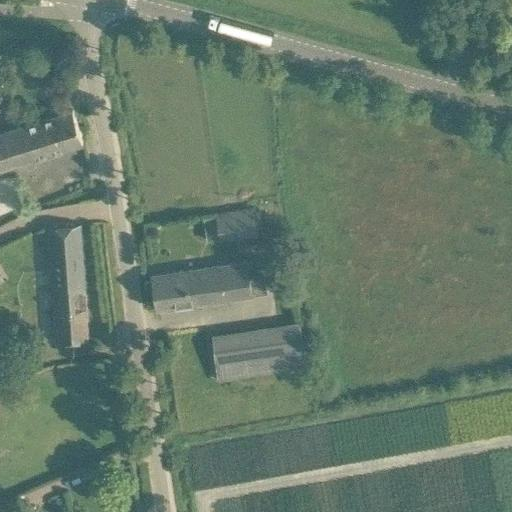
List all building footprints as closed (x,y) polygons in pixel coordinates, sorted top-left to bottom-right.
[(0,131),(0,166),(83,140),(73,108),(0,131)] [(218,212),(222,239),(258,233),(254,206),(218,212)] [(80,222),(48,224),(51,276),(54,307),(56,341),(89,338),(80,222)] [(158,307),(267,290),(262,256),(153,273),(158,307)] [(219,378),(309,368),(301,318),(213,328),(219,378)]
